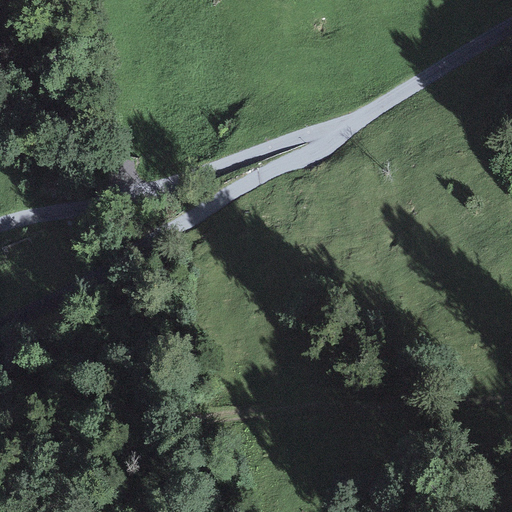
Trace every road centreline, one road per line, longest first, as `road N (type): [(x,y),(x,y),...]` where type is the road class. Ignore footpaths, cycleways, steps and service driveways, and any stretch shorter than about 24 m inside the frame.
road 1 (track): [(511,397),(376,411),(327,405),(221,414),(0,403)]
road 2 (track): [(0,323),(376,108)]
road 3 (track): [(376,108),(115,202),(0,223)]
road 4 (track): [(376,108),(511,25)]
